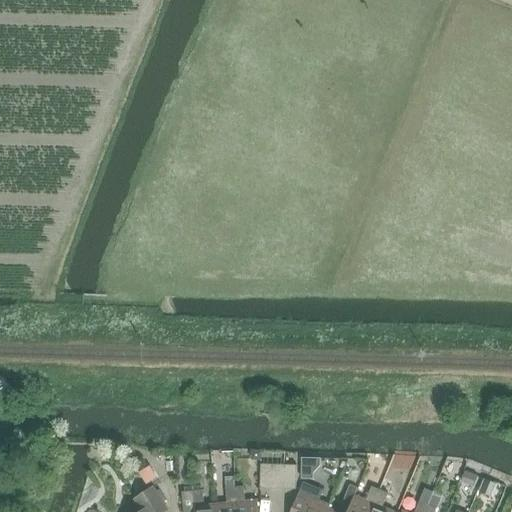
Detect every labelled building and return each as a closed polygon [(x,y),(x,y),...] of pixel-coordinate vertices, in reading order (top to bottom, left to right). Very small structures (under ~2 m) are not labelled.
[(273,463),(260,462),(259,487),(271,488),(273,463)] [(271,488),(283,488),(285,463),(273,463),(271,488)] [(283,488),(296,489),(297,464),(285,463),(283,488)] [(150,465),(139,472),(147,484),(157,478),(150,465)] [(466,472),(462,480),(475,486),(478,477),(466,472)] [(233,477),(225,478),(225,488),(234,487),(233,477)] [(485,479),(479,492),(491,497),(497,484),(485,479)] [(325,511),(327,510),(329,504),(319,500),(323,491),(303,482),(302,486),(290,511),(325,511)] [(383,482),(380,490),(388,493),(392,485),(383,482)] [(348,511),(355,495),(358,488),(351,485),(348,492),(345,500),(344,500),(339,511),(332,511),(327,510),(325,511),(348,511)] [(163,511),(168,509),(153,486),(134,499),(143,511),(141,511),(163,511)] [(243,486),(234,487),(236,511),(257,511),(257,501),(245,502),(243,486)] [(227,504),(215,505),(215,511),(236,511),(234,487),(225,488),(227,504)] [(370,511),(380,490),(372,487),(366,500),(355,495),(348,511),(370,511)] [(425,489),(420,502),(428,505),(434,492),(425,489)] [(215,511),(215,505),(204,506),(203,490),(181,492),(183,511),(215,511)] [(388,493),(380,490),(370,511),(389,511),(382,509),(388,493)] [(434,492),(428,505),(436,509),(442,496),(434,492)] [(425,511),(428,505),(420,502),(415,511),(425,511)]
